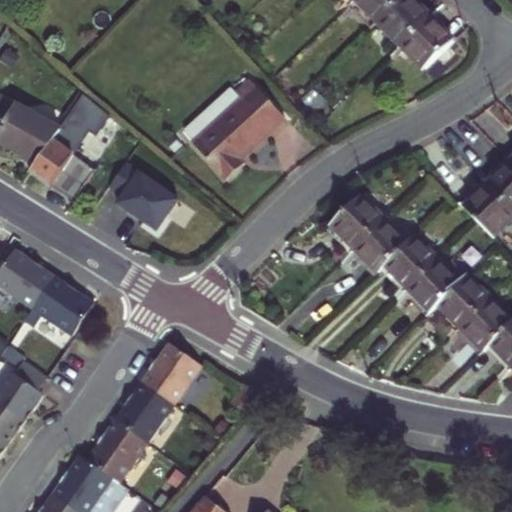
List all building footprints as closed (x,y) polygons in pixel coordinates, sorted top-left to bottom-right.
[(355,0),(354,2),(378,25),(402,0),(355,0)] [(402,0),(378,25),(401,47),(429,19),(416,5),(410,0),(402,0)] [(401,47),(424,70),(452,41),(439,29),(429,19),(401,47)] [(241,96),(246,102),(225,121),(219,115),(193,139),(233,183),(252,165),(248,160),(259,149),(287,124),(252,86),(241,96)] [(44,168),(36,180),(61,196),(80,208),(102,173),(83,161),(95,140),(103,145),(119,121),(90,95),(78,114),(44,168)] [(225,121),(246,102),(241,96),(219,115),(225,121)] [(0,142),(8,147),(44,168),(78,114),(68,109),(55,130),(1,97),(0,98),(0,142)] [(511,163),(500,176),(490,186),(511,208),(511,163)] [(141,223),(160,235),(181,204),(128,169),(113,192),(126,201),(121,209),(141,223)] [(477,225),(495,242),(511,224),(511,208),(490,186),(475,201),(464,212),(477,225)] [(358,251),(379,231),(356,209),(328,238),(336,246),(350,260),(358,251)] [(390,264),(402,252),(379,231),(358,251),(381,273),(390,264)] [(16,245),(0,267),(0,285),(31,307),(55,273),(36,260),(16,245)] [(425,277),(433,269),(409,245),(402,252),(390,264),(415,287),(425,277)] [(381,273),(358,251),(350,260),(359,268),(373,282),(380,275),(381,273)] [(415,287),(390,264),(381,273),(380,275),(392,286),(404,298),(415,287)] [(425,277),(448,300),(457,291),(433,269),(425,277)] [(55,273),(31,307),(23,318),(28,322),(36,311),(69,334),(92,301),(75,288),(55,273)] [(435,313),(448,300),(425,277),(415,287),(404,298),(412,305),(428,320),(435,313)] [(489,307),(464,283),(457,291),(481,315),(489,307)] [(481,315),(457,291),(448,300),(435,313),(444,321),(460,336),(481,315)] [(502,339),(511,328),(489,307),(481,315),(460,336),(471,346),(484,358),(490,352),(502,339)] [(511,372),(511,327),(511,328),(502,339),(490,352),(501,363),(511,372)] [(187,350),(174,339),(155,365),(146,378),(180,403),(208,365),(187,350)] [(35,389),(43,376),(21,360),(16,366),(11,372),(6,369),(0,377),(0,404),(21,419),(32,405),(40,393),(35,389)] [(152,442),(180,403),(146,378),(129,401),(117,418),(152,442)] [(247,380),(241,389),(234,399),(250,411),(265,393),(255,386),(247,380)] [(0,445),(2,447),(12,432),(21,419),(0,404),(0,445)] [(124,481),(152,442),(117,418),(100,442),(90,457),(118,477),(124,481)] [(84,511),(92,511),(118,477),(90,457),(83,452),(67,474),(55,491),(84,511)] [(84,511),(55,491),(40,511),(84,511)]
